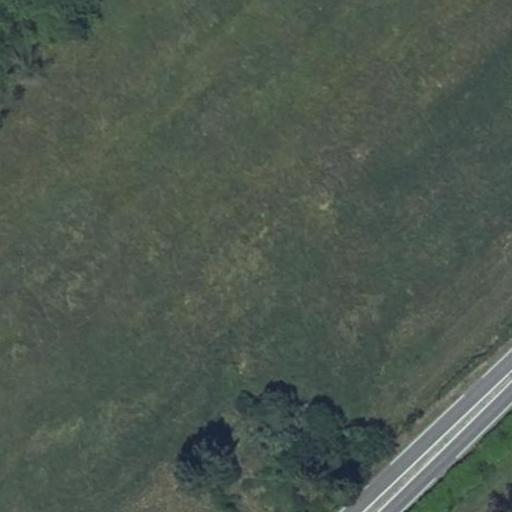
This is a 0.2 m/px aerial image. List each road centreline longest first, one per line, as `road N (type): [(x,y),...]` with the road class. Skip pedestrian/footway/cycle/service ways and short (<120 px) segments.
road 1 (secondary): [(511,360),(353,511)]
road 2 (secondary): [(387,511),(511,390)]
